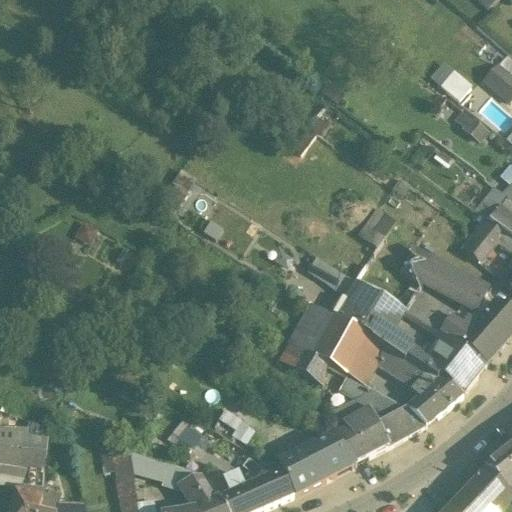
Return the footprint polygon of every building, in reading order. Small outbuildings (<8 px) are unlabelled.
[(475,0),(491,15),(505,0),(475,0)] [(456,108),(470,93),(442,67),(428,82),(456,108)] [(511,104),(511,86),(497,74),(484,89),(507,109),(511,104)] [(305,133),(288,155),(301,164),(317,142),(305,133)] [(171,217),(189,189),(176,180),(158,208),(171,217)] [(400,186),(393,196),(403,203),(410,193),(400,186)] [(484,226),(489,229),(501,213),(511,221),(511,209),(504,203),(495,195),(476,220),(484,226)] [(511,221),(501,213),(489,229),(504,240),(511,245),(511,221)] [(375,254),(382,243),(374,238),(386,221),(377,215),(357,242),(373,253),(375,254)] [(504,240),(489,229),(484,226),(460,256),(468,261),(481,272),(498,251),(504,240)] [(511,261),(511,245),(504,240),(498,251),(511,261)] [(383,305),(405,319),(418,299),(420,296),(421,289),(412,284),(400,276),(409,262),(382,243),(375,254),(373,253),(353,285),(356,287),(383,305)] [(487,299),(437,269),(414,255),(409,262),(400,276),(412,284),(421,289),(457,307),(479,311),(480,310),(487,299)] [(356,287),(353,285),(346,280),(333,299),(345,306),(356,287)] [(511,321),(493,310),(476,332),(468,326),(466,329),(418,299),(405,319),(446,345),(486,371),(511,341),(511,321)] [(405,319),(383,305),(373,323),(392,336),(405,319)] [(288,348),(312,362),(326,342),(336,324),(313,312),(288,348)] [(392,336),(373,323),(365,340),(406,367),(413,355),(390,339),(392,336)] [(406,367),(365,340),(349,333),(336,324),(326,342),(358,361),(360,359),(405,387),(414,372),(406,367)] [(358,361),(326,342),(312,362),(330,373),(334,375),(345,381),(351,372),(358,361)] [(486,371),(446,345),(431,367),(413,355),(406,367),(414,372),(437,388),(441,384),(462,401),(486,371)] [(320,389),(330,373),(312,362),(288,348),(279,363),(320,389)] [(368,384),(356,375),(351,372),(345,381),(348,383),(363,391),(368,384)] [(437,388),(414,372),(405,387),(416,393),(411,398),(420,406),(409,418),(425,433),(463,402),(462,401),(441,384),(437,388)] [(363,391),(348,383),(342,395),(361,405),(372,396),(363,391)] [(405,416),(372,396),(361,405),(337,423),(341,429),(369,415),(377,430),(405,416)] [(369,415),(341,429),(344,435),(326,446),(334,451),(335,451),(355,470),(368,464),(389,452),(377,430),(369,415)] [(409,418),(405,416),(377,430),(389,452),(425,433),(409,418)] [(27,425),(6,417),(6,431),(26,435),(27,425)] [(27,425),(26,435),(24,458),(46,460),(49,433),(27,425)] [(182,425),(173,437),(191,453),(201,441),(182,425)] [(0,435),(0,455),(24,458),(26,435),(6,431),(6,434),(0,435)] [(325,446),(279,470),(283,478),(294,502),(355,471),(355,470),(335,451),(334,451),(326,446),(325,446)] [(103,478),(114,476),(110,453),(99,449),(103,478)] [(134,481),(131,459),(110,453),(114,476),(118,509),(137,507),(134,481)] [(485,477),(501,494),(511,485),(511,454),(485,477)] [(24,458),(0,455),(0,470),(31,476),(31,475),(44,478),(46,460),(24,458)] [(176,492),(200,481),(131,459),(134,481),(176,492)] [(31,476),(0,470),(0,490),(20,494),(20,493),(28,494),(31,476)] [(271,472),(258,486),(231,501),(235,511),(271,511),(294,502),(283,478),(282,479),(271,472)] [(31,476),(28,494),(20,493),(20,494),(16,499),(15,499),(11,511),(40,511),(41,506),(42,505),(41,504),(42,494),(44,478),(31,475),(31,476)] [(485,477),(452,511),(503,511),(511,504),(501,494),(485,477)] [(219,511),(217,508),(200,481),(176,492),(187,511),(219,511)] [(511,485),(501,494),(511,504),(511,505),(511,485)] [(41,506),(59,508),(61,497),(42,494),(41,504),(42,505),(41,506)] [(235,511),(231,501),(217,508),(219,511),(235,511)]
